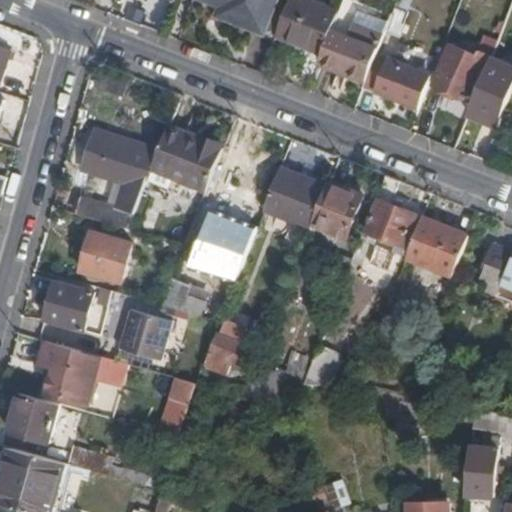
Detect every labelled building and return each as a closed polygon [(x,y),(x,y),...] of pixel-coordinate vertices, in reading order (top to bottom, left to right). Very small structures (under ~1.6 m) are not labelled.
[(241,11),(213,0),(197,0),(196,4),(237,20),(241,11)] [(290,0),(213,0),(241,11),(237,20),(277,36),(290,0)] [(332,30),(339,12),(306,0),(290,0),(277,36),(276,38),(322,56),(332,30)] [(347,37),(332,30),(322,56),(317,67),(364,85),(365,84),(374,61),(378,50),(379,48),(387,27),(389,24),(357,12),(347,37)] [(400,31),(387,27),(379,48),(378,50),(390,55),(400,31)] [(478,59),(451,47),(433,87),(468,102),(480,73),(473,70),(478,59)] [(386,66),(374,61),(365,84),(376,89),(375,92),(410,106),(422,74),(388,61),(386,66)] [(509,101),(511,92),(511,88),(496,82),(484,113),(501,120),(509,101)] [(167,129),(165,134),(221,156),(223,151),(167,129)] [(153,164),(159,148),(98,130),(86,168),(129,183),(123,201),(137,205),(147,181),(153,164)] [(165,134),(159,148),(153,164),(178,173),(209,186),(221,156),(165,134)] [(176,175),(153,164),(147,181),(169,190),(175,177),(176,175)] [(178,173),(153,164),(176,175),(175,177),(193,184),(185,204),(199,210),(207,190),(209,186),(178,173)] [(328,186),(281,169),(264,213),(310,231),(313,226),(328,186)] [(399,182),(386,177),(376,201),(378,201),(366,232),(369,234),(366,241),(401,255),(416,216),(390,206),(399,182)] [(329,183),(328,186),(313,226),(348,239),(364,197),(329,183)] [(128,230),(134,213),(80,198),(75,214),(128,230)] [(244,262),(257,230),(212,212),(196,249),(206,252),(244,262)] [(470,237),(423,219),(407,259),(453,278),(470,237)] [(164,227),(160,238),(185,246),(189,235),(164,227)] [(134,244),(87,232),(81,253),(86,254),(82,272),(123,283),(134,244)] [(511,302),(511,252),(494,246),(481,280),(502,289),(499,297),(511,302)] [(236,282),(244,262),(206,252),(200,273),(236,282)] [(346,278),(353,260),(339,254),(332,272),(346,278)] [(190,287),(171,280),(161,305),(200,317),(203,307),(204,301),(187,295),(190,287)] [(47,321),(85,332),(95,293),(57,282),(47,321)] [(112,292),(109,303),(127,308),(130,297),(112,292)] [(221,312),(203,307),(200,317),(218,322),(221,312)] [(171,326),(130,314),(120,350),(161,362),(171,326)] [(248,370),(254,356),(216,341),(206,367),(215,370),(219,360),(248,370)] [(103,358),(63,346),(56,370),(72,374),(64,399),(89,405),(103,358)] [(308,373),(312,363),(292,354),(288,365),(308,373)] [(131,365),(113,360),(107,382),(141,392),(146,373),(130,369),(131,365)] [(326,374),(312,369),(308,379),(322,385),(326,374)] [(268,373),(267,385),(286,386),(303,387),(308,374),(268,373)] [(162,427),(184,434),(199,384),(177,378),(162,427)] [(109,410),(112,386),(100,384),(96,408),(109,410)] [(267,385),(250,385),(251,400),(290,399),(286,386),(267,385)] [(61,406),(21,395),(11,433),(50,444),(61,406)] [(511,417),(507,416),(475,409),(474,419),(511,427),(511,417)] [(483,448),(471,446),(466,494),(496,498),(503,439),(485,436),(483,448)] [(162,490),(165,481),(149,476),(148,479),(110,469),(113,459),(73,448),(69,464),(120,478),(162,490)] [(55,511),(69,464),(11,449),(0,489),(0,505),(25,511),(55,511)] [(167,511),(174,491),(165,481),(162,490),(155,511),(167,511)] [(342,482),(327,487),(335,509),(350,504),(342,482)] [(331,511),(323,487),(313,491),(320,511),(331,511)]
